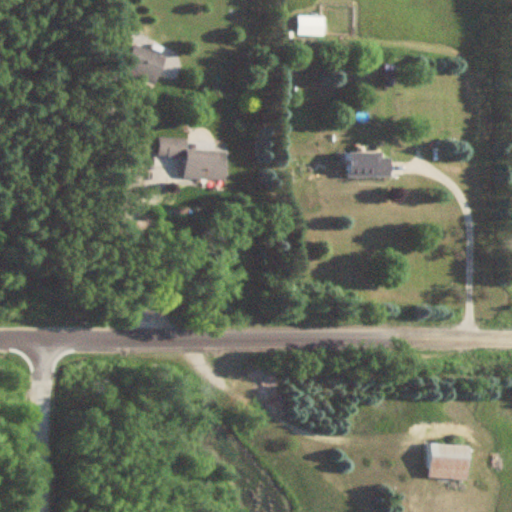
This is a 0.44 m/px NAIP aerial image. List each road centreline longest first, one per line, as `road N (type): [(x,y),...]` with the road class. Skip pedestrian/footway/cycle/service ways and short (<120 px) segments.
road 1 (residential): [(511,341),(0,341)]
road 2 (residential): [(44,511),(44,342)]
